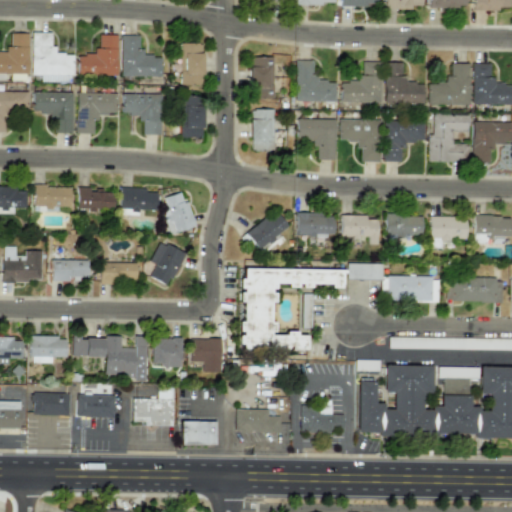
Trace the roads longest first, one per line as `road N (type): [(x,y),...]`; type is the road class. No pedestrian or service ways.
road 1 (residential): [(0,157),(118,161),(316,186),(511,189)]
road 2 (residential): [(0,8),(146,12),(334,36),(511,39)]
road 3 (secondary): [(0,472),(511,479)]
road 4 (residential): [(208,309),(222,174),(224,0)]
road 5 (residential): [(0,307),(208,309)]
road 6 (residential): [(356,326),(511,328)]
